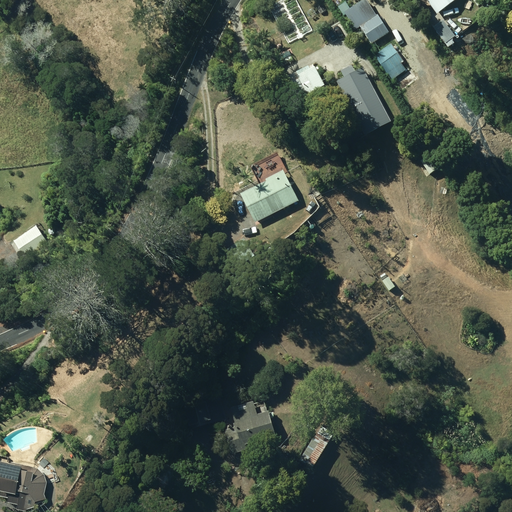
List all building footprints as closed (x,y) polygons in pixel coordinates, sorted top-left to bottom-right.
[(426,0),(437,14),(455,0),(426,0)] [(338,7),(343,15),(351,10),(346,2),(338,7)] [(378,15),(360,26),(371,43),(388,32),(378,15)] [(327,45),(329,44),(330,46),(337,41),(336,40),(349,33),(341,19),(319,31),(327,45)] [(434,28),(449,47),(455,43),(452,39),(456,36),(443,20),(434,28)] [(373,55),(393,80),(405,70),(401,64),(404,61),(394,48),(389,52),(385,47),(373,55)] [(285,86),(296,106),(323,92),(321,87),(325,85),(315,67),(310,69),(308,65),(295,72),(299,79),(285,86)] [(363,103),(369,116),(377,112),(366,87),(367,86),(359,67),(336,77),(344,97),(352,94),(354,100),(356,100),(359,105),(363,103)] [(240,194),(255,223),(299,201),(283,170),(265,179),(266,181),(240,194)] [(188,200),(195,207),(203,200),(196,193),(188,200)] [(18,247),(22,254),(34,247),(29,240),(18,247)] [(225,251),(237,268),(254,257),(243,240),(225,251)] [(178,405),(185,431),(226,420),(219,394),(178,405)] [(224,430),(231,454),(247,450),(245,445),(276,436),(269,411),(257,415),(253,401),(230,408),(235,427),(224,430)] [(300,460),(313,468),(334,433),(321,425),(300,460)] [(16,509),(26,511),(26,510),(34,508),(45,499),(44,494),(46,483),(43,474),(36,469),(33,468),(33,467),(11,462),(10,465),(0,463),(0,496),(7,498),(7,503),(17,505),(16,509)]
